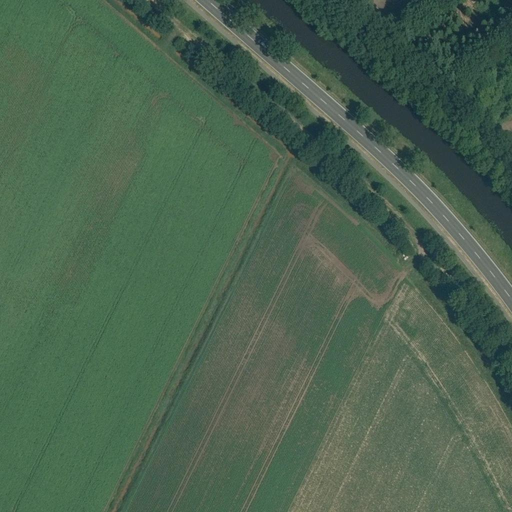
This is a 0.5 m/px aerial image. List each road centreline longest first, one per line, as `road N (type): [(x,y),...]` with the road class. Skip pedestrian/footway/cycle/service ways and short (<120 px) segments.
road 1 (track): [(511,370),(451,281),(354,178),(150,0)]
road 2 (primary): [(207,0),(439,212),(511,300)]
